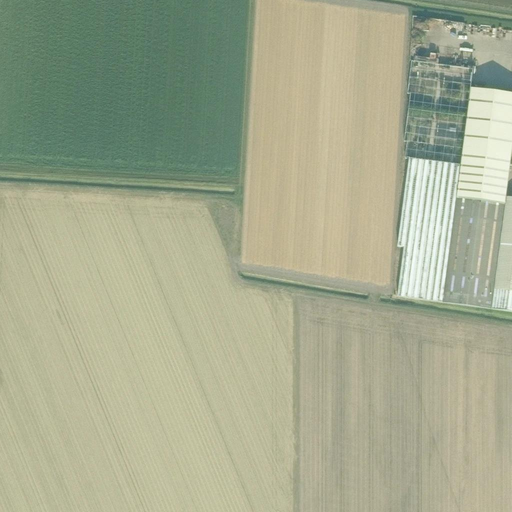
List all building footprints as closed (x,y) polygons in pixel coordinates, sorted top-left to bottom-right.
[(370,13),(365,93),(381,94),(385,14),(370,13)] [(395,15),(391,96),(409,97),(412,16),(395,15)] [(458,84),(462,91),(468,88),(465,81),(458,84)] [(511,197),(507,197),(511,156),(511,94),(471,89),(457,197),(443,303),(492,310),(511,312),(511,197)] [(350,184),(353,103),(337,102),(335,184),(350,184)] [(363,102),(361,184),(376,185),(378,102),(363,102)] [(398,297),(443,303),(461,166),(410,159),(398,247),(404,248),(398,297)] [(345,240),(347,190),(332,190),(331,239),(345,240)] [(331,269),(343,269),(342,246),(330,247),(331,269)]
